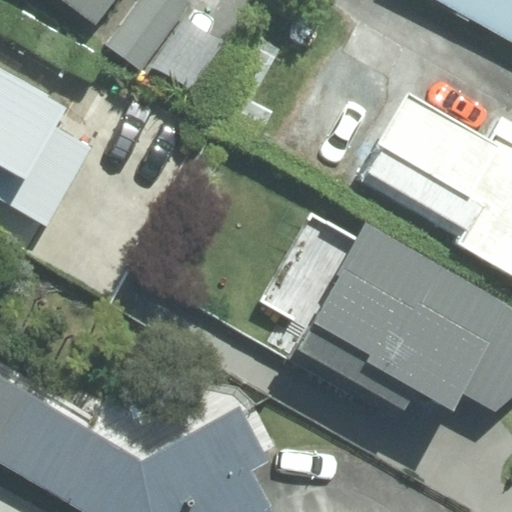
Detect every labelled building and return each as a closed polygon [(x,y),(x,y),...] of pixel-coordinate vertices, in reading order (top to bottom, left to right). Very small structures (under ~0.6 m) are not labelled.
[(65,0),(94,21),(110,0),(65,0)] [(187,1),(185,0),(137,0),(106,44),(139,68),(187,1)] [(511,0),(437,0),(511,42),(511,0)] [(347,177),(393,89),(323,52),(277,140),(347,177)] [(0,200),(45,225),(88,149),(54,131),(66,109),(0,71),(0,200)] [(229,129),(243,104),(216,89),(202,114),(229,129)] [(495,136),(488,131),(483,140),(403,93),(356,172),(353,176),(454,236),(450,243),(511,279),(511,123),(505,120),(495,136)] [(511,392),(511,303),(366,221),(340,269),(346,272),(305,345),(296,339),(287,355),(394,415),(402,402),(410,406),(422,384),(461,406),(470,391),(495,406),(511,392)] [(148,461),(0,372),(0,461),(85,511),(275,511),(254,475),(277,462),(246,405),(148,461)]
